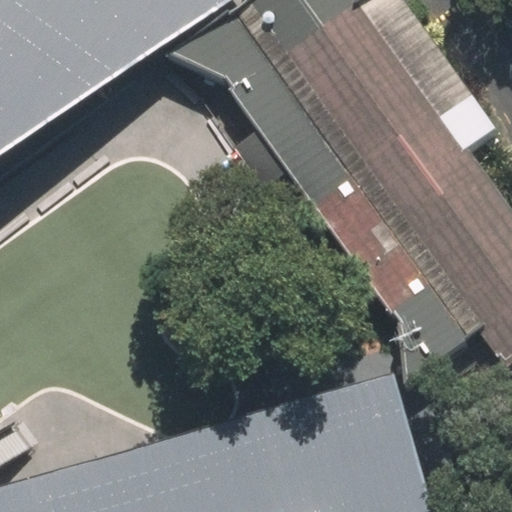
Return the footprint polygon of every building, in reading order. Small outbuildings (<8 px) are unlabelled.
[(0,0),(0,158),(233,0),(0,0)] [(511,216),(466,152),(459,156),(352,6),(360,0),(244,0),(480,330),(476,333),(505,373),(511,367),(511,216)] [(414,0),(511,132),(511,47),(477,0),(414,0)] [(427,373),(466,344),(347,178),(228,13),(161,61),(219,81),(308,205),(427,373)] [(441,511),(408,400),(20,511),(441,511)]
